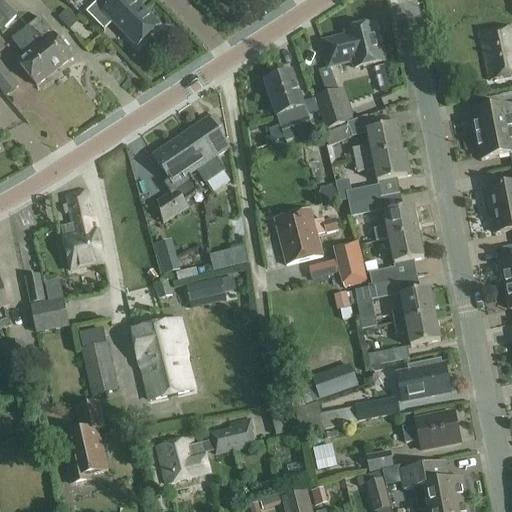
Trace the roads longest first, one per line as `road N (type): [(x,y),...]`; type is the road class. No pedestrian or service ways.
road 1 (residential): [(506,511),(406,0)]
road 2 (tertiary): [(320,0),(0,203)]
